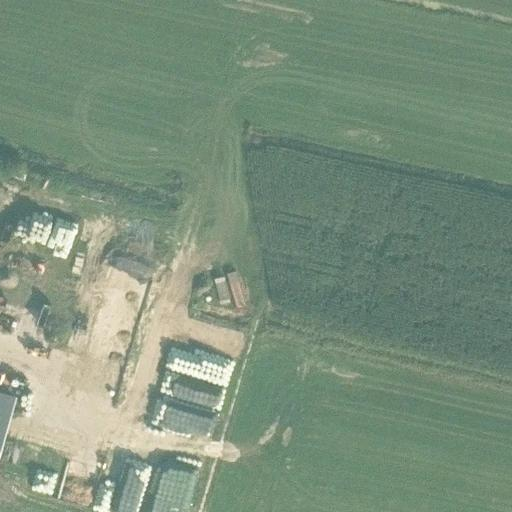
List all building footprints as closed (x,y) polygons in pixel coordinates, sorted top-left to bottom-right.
[(135,222),(139,202),(101,194),(95,218),(119,223),(121,219),(135,222)] [(24,226),(5,307),(19,310),(21,301),(39,305),(56,234),(24,226)] [(134,331),(152,259),(138,255),(120,328),(134,331)] [(92,328),(104,279),(83,274),(77,298),(53,292),(49,312),(64,315),(62,321),(92,328)] [(0,438),(15,390),(0,385),(0,438)] [(66,453),(57,492),(87,500),(97,460),(66,453)]
